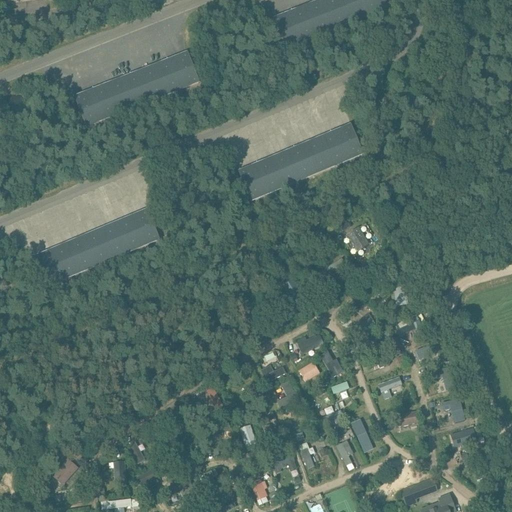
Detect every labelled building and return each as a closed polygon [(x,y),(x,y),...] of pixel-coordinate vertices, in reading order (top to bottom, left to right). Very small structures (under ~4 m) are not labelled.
[(395,0),(322,0),(272,20),(285,52),(398,7),(395,0)] [(86,129),(200,84),(187,53),(74,98),(86,129)] [(350,125),(238,172),(251,204),(364,157),(350,125)] [(160,242),(147,210),(34,257),(48,289),(160,242)] [(348,236),(358,254),(372,246),(362,228),(348,236)] [(343,277),(342,264),(331,266),(332,278),(343,277)] [(393,296),(393,306),(409,306),(409,296),(393,296)] [(309,336),(297,342),(303,356),(316,350),(309,336)] [(307,383),(322,374),(314,363),(300,372),(307,383)] [(288,375),(284,367),(275,372),(272,366),(260,372),(267,385),(288,375)] [(391,393),(405,388),(401,378),(379,386),(384,400),(393,397),(391,393)] [(289,381),(278,388),(287,404),(299,398),(289,381)] [(335,394),(349,391),(348,383),(333,386),(335,394)] [(209,411),(222,408),(217,390),(204,394),(209,411)] [(457,425),(469,422),(463,399),(443,404),(445,412),(453,410),(457,425)] [(324,410),(330,424),(339,420),(333,406),(324,410)] [(419,413),(406,414),(407,422),(420,421),(419,413)] [(364,420),(354,424),(365,455),(375,451),(364,420)] [(245,453),(257,451),(251,426),(240,429),(245,453)] [(299,447),(307,470),(322,465),(314,441),(299,447)] [(135,465),(144,463),(138,443),(129,446),(135,465)] [(338,446),(344,462),(353,458),(347,443),(338,446)] [(251,483),(257,507),(270,503),(264,480),(251,483)] [(420,486),(401,493),(406,507),(416,503),(415,500),(416,499),(414,496),(422,493),(420,486)] [(442,508),(431,511),(454,511),(449,498),(439,501),(442,508)] [(140,507),(140,500),(101,502),(102,511),(115,510),(115,511),(125,511),(125,508),(140,507)]
